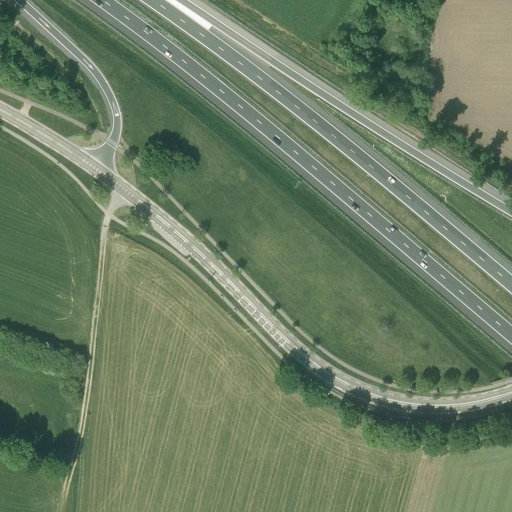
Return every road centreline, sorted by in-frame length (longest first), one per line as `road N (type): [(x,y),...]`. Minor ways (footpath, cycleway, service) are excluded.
road 1 (motorway): [(100,0),(511,336)]
road 2 (secondary): [(511,393),(437,407),(391,402),(341,383),(94,168)]
road 3 (motorway): [(511,284),(151,0)]
road 4 (motorway): [(511,212),(173,0)]
road 5 (track): [(125,190),(103,232),(77,511)]
road 6 (motorway): [(18,0),(94,70),(112,100),(115,136),(94,168)]
